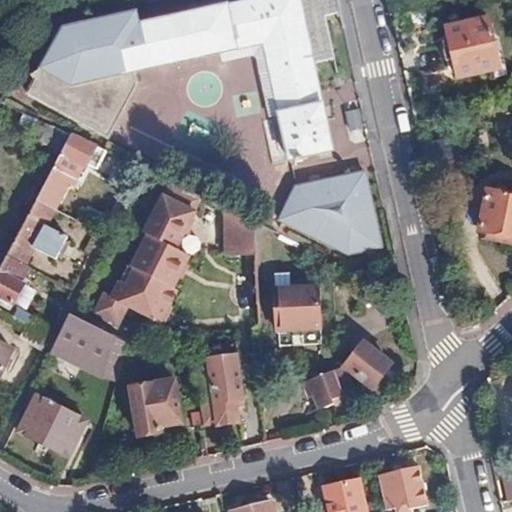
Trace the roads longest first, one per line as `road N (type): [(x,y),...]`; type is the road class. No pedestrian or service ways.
road 1 (residential): [(60,511),(381,435),(410,425),(453,382)]
road 2 (residential): [(453,382),(364,0)]
road 3 (residential): [(480,511),(453,382)]
